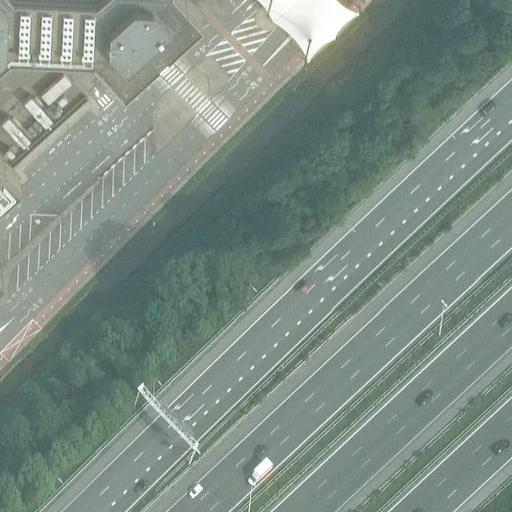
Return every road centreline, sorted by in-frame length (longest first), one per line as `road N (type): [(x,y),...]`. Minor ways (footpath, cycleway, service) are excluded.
road 1 (motorway): [(511,123),(99,511)]
road 2 (motorway): [(511,225),(202,511)]
road 3 (motorway): [(302,511),(511,317)]
road 4 (motorway): [(420,511),(511,426)]
